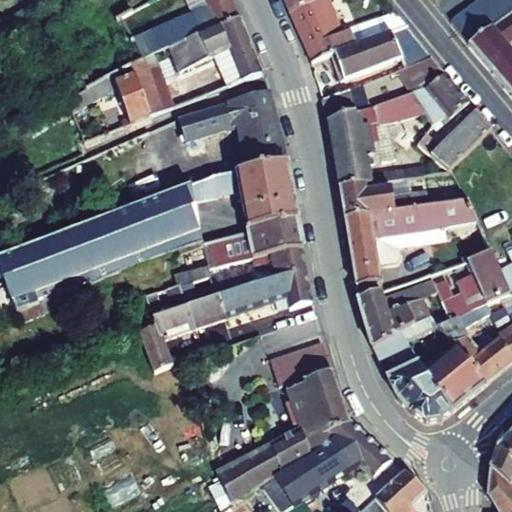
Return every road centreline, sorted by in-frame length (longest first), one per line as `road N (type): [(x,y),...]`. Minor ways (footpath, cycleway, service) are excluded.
road 1 (tertiary): [(431,457),(388,424),(358,375),(305,127),(259,0)]
road 2 (residential): [(408,0),(511,125)]
